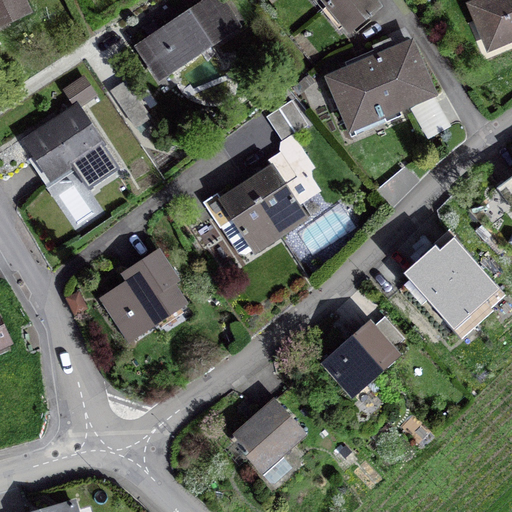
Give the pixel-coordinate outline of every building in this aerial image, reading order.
[(0,0),(0,26),(31,12),(25,0),(0,0)] [(219,0),(205,0),(140,44),(152,62),(160,56),(171,72),(211,45),(206,37),(232,20),(219,0)] [(380,7),(374,0),(335,0),(328,6),(350,32),(380,7)] [(511,0),(480,0),(470,4),(476,20),(480,19),(491,44),(511,35),(511,0)] [(379,58),(331,78),(351,127),(432,93),(411,45),(394,52),(389,40),(374,47),(379,58)] [(84,78),(65,91),(73,103),(80,99),(82,103),(95,94),(84,78)] [(150,117),(128,84),(113,94),(136,127),(150,117)] [(293,100),(267,116),(283,141),(309,124),(293,100)] [(25,141),(50,179),(71,165),(88,190),(120,169),(77,106),(25,141)] [(246,183),(281,236),(307,219),(285,185),(312,167),(300,148),(285,157),(281,152),(268,160),(272,166),(246,183)] [(511,176),(503,183),(511,195),(511,176)] [(255,253),(281,236),(246,183),(221,199),(217,194),(204,202),(238,253),(245,255),(253,250),(255,253)] [(450,230),(403,273),(453,329),(483,302),(487,306),(503,292),(450,230)] [(158,252),(125,274),(130,281),(104,298),(120,324),(130,318),(139,332),(184,303),(171,283),(176,280),(158,252)] [(398,356),(368,322),(323,362),(349,392),(365,377),(369,382),(367,385),(373,392),(377,391),(390,380),(382,371),(398,356)] [(0,323),(0,346),(9,343),(0,323)] [(305,432),(275,399),(230,439),(270,483),(275,483),(293,467),(281,454),(305,432)] [(38,511),(75,511),(73,502),(38,511)]
